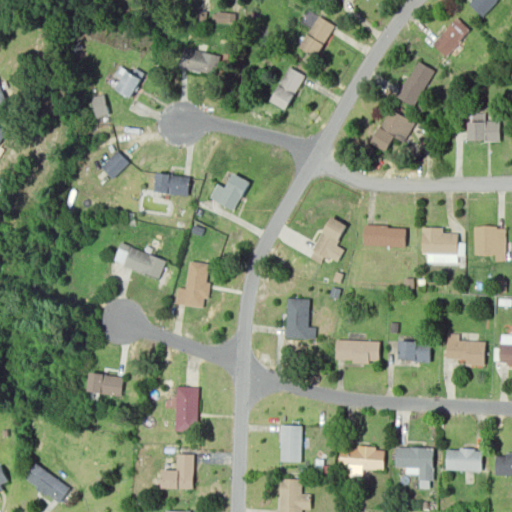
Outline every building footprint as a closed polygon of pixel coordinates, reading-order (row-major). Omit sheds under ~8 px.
[(502,0),(488,17),(469,1),(469,0),(502,0)] [(322,57),(301,44),(320,11),(342,23),(322,57)] [(453,56),(434,41),(459,11),(478,27),(453,56)] [(184,70),(186,45),(224,48),(223,73),(184,70)] [(419,106),(398,93),(420,61),(440,74),(419,106)] [(135,99),(147,75),(131,67),(119,91),(135,99)] [(290,113),(269,100),(288,67),(309,79),(290,113)] [(0,81),(8,101),(0,104),(0,81)] [(117,118),(110,93),(93,98),(100,123),(117,118)] [(389,154),(368,140),(390,108),(410,122),(389,154)] [(471,142),(472,118),(510,119),(510,143),(471,142)] [(0,140),(0,122),(8,127),(0,140)] [(118,178),(136,159),(123,147),(105,166),(118,178)] [(239,208),(214,196),(222,180),(231,184),(237,171),(253,178),(239,208)] [(193,193),(160,190),(162,172),(195,175),(193,193)] [(334,266),(313,254),(333,220),(354,233),(334,266)] [(367,246),(370,222),(408,226),(405,250),(367,246)] [(422,250),(460,251),(461,234),(446,233),(446,224),(423,223),(422,250)] [(511,224),(474,225),(474,254),(497,254),(498,260),(511,260),(511,224)] [(123,265),(132,242),(168,256),(159,279),(123,265)] [(179,305),(206,308),(211,264),(194,262),(191,289),(181,288),(179,305)] [(289,299),(314,300),(313,338),(288,337),(289,299)] [(339,359),(384,361),(385,340),(340,338),(339,359)] [(449,363),(450,339),(488,340),(487,365),(449,363)] [(434,362),(398,363),(398,340),(423,340),(423,349),(434,349),(434,362)] [(511,365),(503,365),(504,340),(511,340),(511,365)] [(132,372),(129,397),(90,392),(93,368),(132,372)] [(179,391),(204,391),(204,430),(179,430),(179,391)] [(282,425),(307,425),(307,463),(282,463),(282,425)] [(344,465),(389,467),(390,447),(345,445),(344,465)] [(451,470),(452,445),(491,447),(490,471),(451,470)] [(511,473),(496,473),(497,448),(511,448),(511,473)] [(418,480),(418,468),(398,467),(399,449),(438,450),(436,481),(418,480)] [(200,451),(198,492),(164,491),(165,475),(178,475),(179,451),(200,451)] [(26,477),(63,503),(75,487),(38,460),(26,477)] [(0,495),(0,462),(2,462),(9,480),(3,483),(7,493),(0,495)] [(283,477),(282,511),(304,511),(304,510),(317,510),(317,493),(307,493),(307,477),(283,477)]
